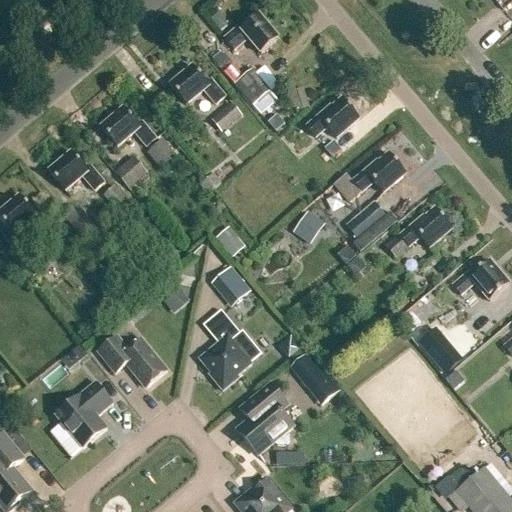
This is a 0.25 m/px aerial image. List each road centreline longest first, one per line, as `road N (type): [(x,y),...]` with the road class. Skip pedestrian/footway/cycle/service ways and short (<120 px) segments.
road 1 (residential): [(511,222),(324,0)]
road 2 (residential): [(169,511),(211,479),(199,448),(169,422),(84,490),(77,511)]
road 3 (unclassified): [(0,134),(158,0)]
road 4 (residential): [(511,104),(423,0)]
